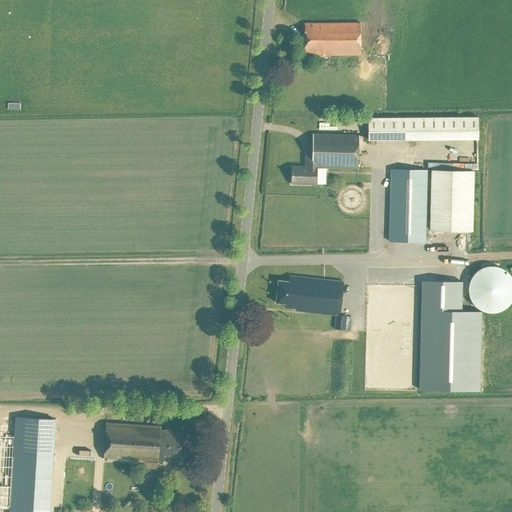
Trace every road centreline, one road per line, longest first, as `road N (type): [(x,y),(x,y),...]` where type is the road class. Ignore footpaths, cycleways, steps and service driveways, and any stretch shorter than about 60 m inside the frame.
road 1 (tertiary): [(215,511),(270,0)]
road 2 (track): [(511,255),(375,258)]
